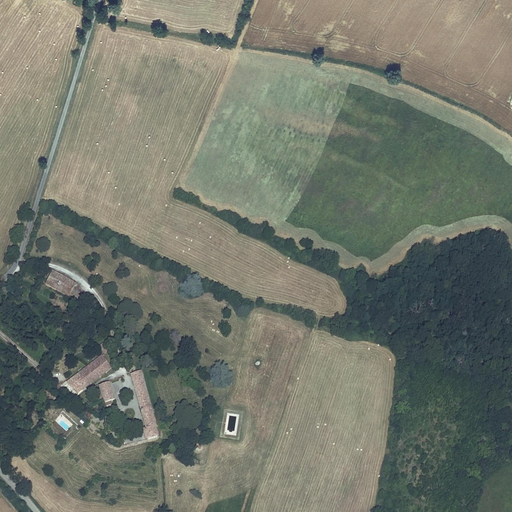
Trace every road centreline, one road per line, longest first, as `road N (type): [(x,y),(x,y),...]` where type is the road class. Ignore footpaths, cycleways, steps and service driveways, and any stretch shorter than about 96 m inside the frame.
road 1 (unclassified): [(0,279),(20,252),(98,0)]
road 2 (track): [(13,265),(54,263),(95,290),(125,374)]
